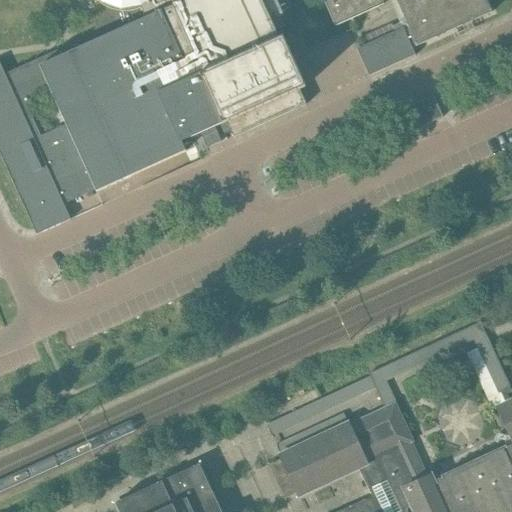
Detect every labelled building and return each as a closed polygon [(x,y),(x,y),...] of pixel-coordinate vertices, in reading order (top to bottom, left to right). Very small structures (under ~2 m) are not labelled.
[(280,39),(271,21),(284,15),(277,0),(96,0),(100,3),(102,5),(102,4),(108,7),(95,41),(41,66),(38,59),(5,74),(0,63),(0,154),(34,229),(37,235),(70,220),(63,204),(95,190),(96,192),(197,147),(193,137),(201,134),(207,148),(221,142),(215,127),(227,122),(234,137),(307,104),(300,90),(305,88),(283,38),(280,39)] [(324,0),(336,26),(350,19),(383,4),(382,2),(386,0),(395,0),(409,30),(405,32),(403,28),(364,46),(357,49),(369,76),(415,55),(412,48),(417,46),(492,12),(486,0),(324,0)] [(443,117),(433,96),(412,105),(422,127),(443,117)] [(220,511),(199,465),(113,505),(116,511),(511,511),(511,391),(510,388),(501,393),(506,405),(497,409),(505,427),(511,441),(511,445),(505,449),(505,448),(441,477),(442,479),(433,483),(430,477),(424,479),(407,443),(411,441),(394,405),(349,426),(348,424),(281,455),(279,456),(281,460),(269,466),(284,498),(296,493),(298,496),(358,468),(371,497),(339,511),(220,511)] [(278,419),(266,425),(272,437),(284,431),(278,419)]
